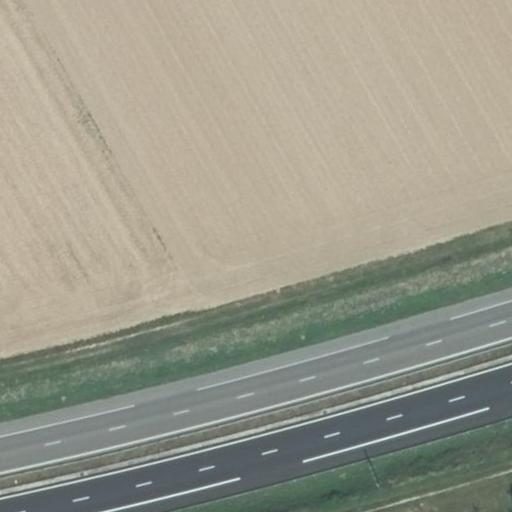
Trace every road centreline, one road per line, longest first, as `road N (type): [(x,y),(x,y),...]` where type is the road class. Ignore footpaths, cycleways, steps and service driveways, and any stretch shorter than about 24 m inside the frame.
road 1 (trunk): [(511,317),(0,454)]
road 2 (trunk): [(16,511),(511,380)]
road 3 (track): [(511,465),(346,511)]
